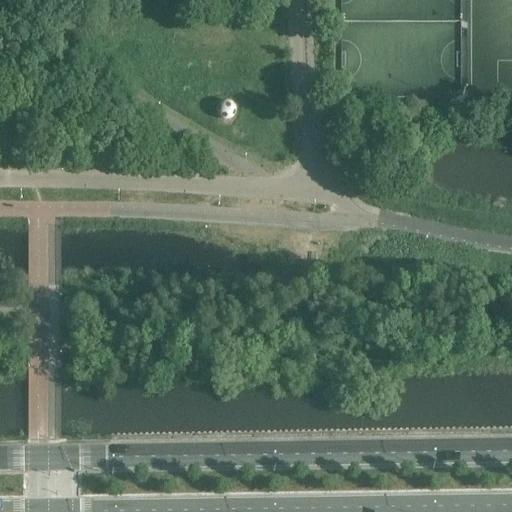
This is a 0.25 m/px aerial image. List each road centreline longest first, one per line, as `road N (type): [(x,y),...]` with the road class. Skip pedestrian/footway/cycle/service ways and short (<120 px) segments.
road 1 (primary): [(511,451),(0,459)]
road 2 (primary): [(35,511),(511,504)]
road 3 (unclassified): [(330,193),(0,181)]
